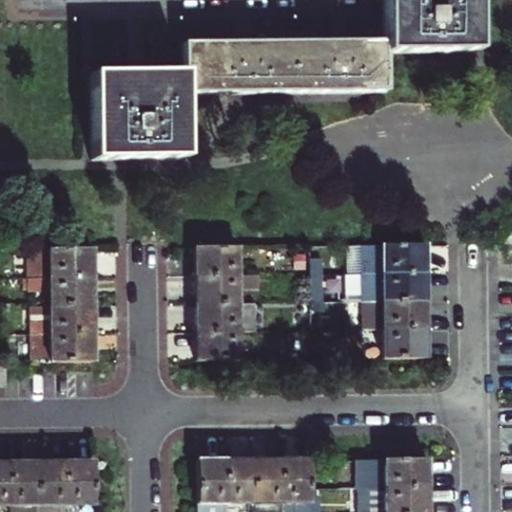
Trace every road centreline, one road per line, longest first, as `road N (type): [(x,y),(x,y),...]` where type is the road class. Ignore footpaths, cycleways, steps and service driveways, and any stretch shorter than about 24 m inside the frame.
road 1 (residential): [(474,408),(143,412)]
road 2 (residential): [(140,252),(143,412)]
road 3 (residential): [(472,249),(474,408)]
road 4 (residential): [(0,415),(143,412)]
